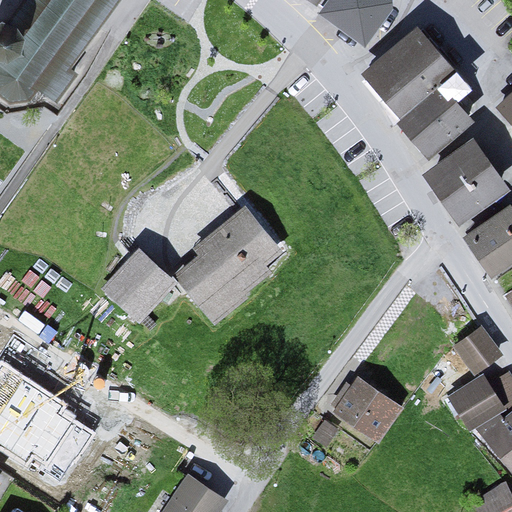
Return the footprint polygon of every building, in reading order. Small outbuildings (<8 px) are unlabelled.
[(114,0),(14,0),(1,18),(0,18),(0,96),(4,99),(25,99),(34,90),(50,102),(75,75),(67,67),(114,0)] [(330,0),(326,7),(367,35),(390,0),(330,0)] [(411,25),(355,73),(426,156),(462,125),(429,86),(449,69),(411,25)] [(511,81),(489,102),(511,127),(511,81)] [(464,138),(418,171),(453,219),(498,186),(464,138)] [(511,220),(501,203),(456,231),(486,278),(511,260),(511,220)] [(170,277),(203,321),(237,295),(230,286),(273,254),(244,217),(226,231),(218,220),(183,247),(193,260),(170,277)] [(131,246),(98,283),(130,311),(163,274),(131,246)] [(511,286),(502,293),(511,310),(511,286)] [(470,326),(443,347),(464,374),(491,353),(470,326)] [(476,386),(468,375),(437,398),(457,426),(465,420),(501,468),(511,460),(511,392),(496,371),(476,386)] [(347,375),(326,406),(369,434),(390,403),(347,375)] [(323,421),(313,436),(325,445),(335,430),(323,421)] [(217,511),(227,499),(186,471),(158,511),(217,511)] [(497,483),(467,500),(474,511),(511,511),(511,497),(507,501),(497,483)]
